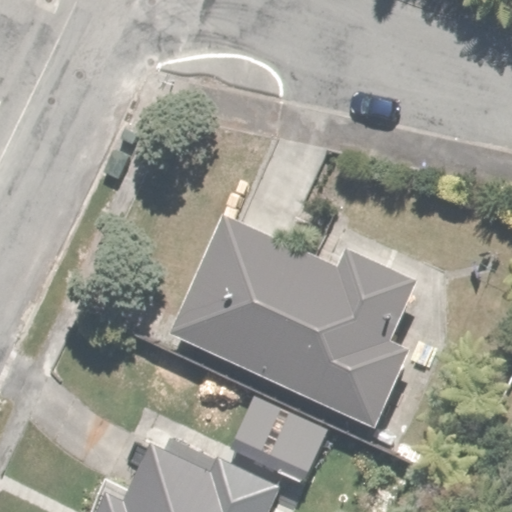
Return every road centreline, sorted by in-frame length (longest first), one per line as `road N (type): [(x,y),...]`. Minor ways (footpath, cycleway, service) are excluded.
road 1 (residential): [(288,0),(367,39),(511,91)]
road 2 (residential): [(0,152),(76,0)]
